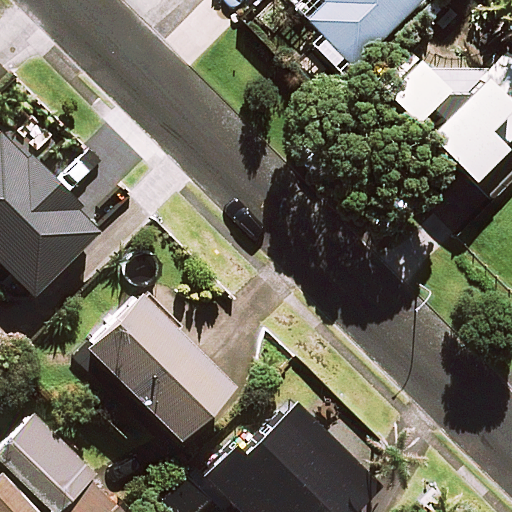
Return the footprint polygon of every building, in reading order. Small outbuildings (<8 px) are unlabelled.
[(326,0),(327,0),(307,22),(355,66),(416,0),(326,0)] [(444,81),(402,40),(369,73),(411,114),(444,81)] [(511,130),(511,76),(494,59),(418,139),(463,182),(511,130)] [(98,221),(0,122),(0,258),(29,288),(98,221)] [(227,377),(140,291),(88,345),(175,430),(227,377)] [(340,511),(369,483),(283,399),(202,480),(234,511),(340,511)] [(103,511),(119,496),(33,410),(0,444),(0,457),(55,511),(103,511)] [(39,511),(41,511),(0,467),(0,511),(39,511)]
